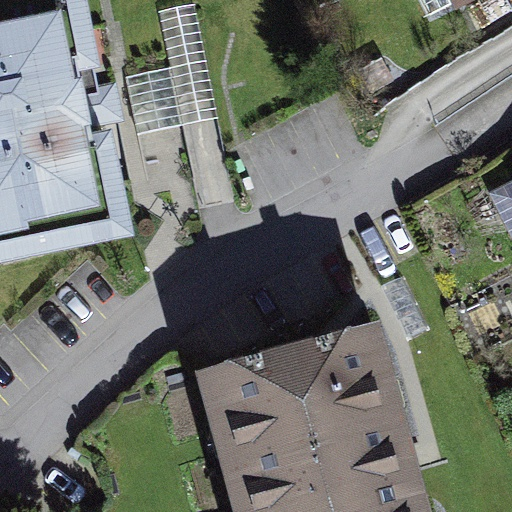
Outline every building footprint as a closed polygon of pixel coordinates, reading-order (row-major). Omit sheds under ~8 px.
[(90,0),(0,0),(0,253),(135,227),(90,0)] [(410,0),(424,26),(452,12),(457,24),(505,0),(410,0)] [(196,128),(193,73),(134,76),(137,131),(196,128)] [(511,189),(495,198),(511,233),(511,189)] [(203,383),(235,511),(433,511),(389,336),(203,383)]
